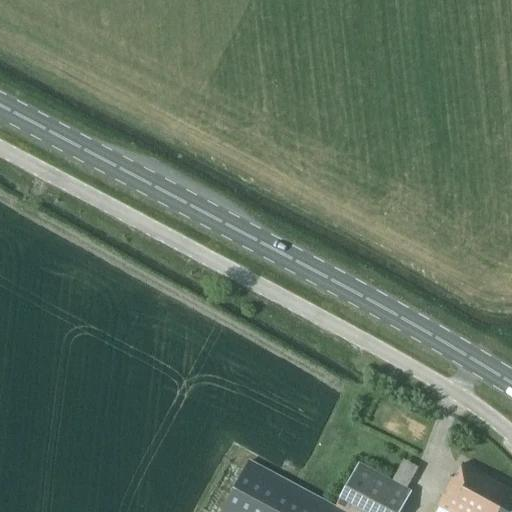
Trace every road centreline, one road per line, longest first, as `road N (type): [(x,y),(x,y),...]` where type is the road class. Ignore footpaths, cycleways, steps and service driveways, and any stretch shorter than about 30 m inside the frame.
road 1 (unclassified): [(511,436),(409,366),(0,149)]
road 2 (primary): [(511,383),(0,106)]
